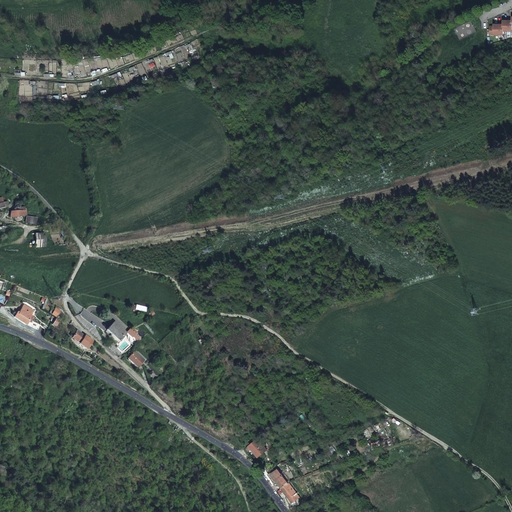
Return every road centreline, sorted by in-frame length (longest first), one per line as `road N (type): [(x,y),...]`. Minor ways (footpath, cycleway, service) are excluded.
road 1 (track): [(84,253),(168,276),(199,312),(255,320),(487,475),(511,507)]
road 2 (unclassified): [(0,165),(22,178),(79,242),(84,253),(65,299),(74,321),(173,417)]
road 3 (track): [(289,0),(101,75),(0,75)]
road 4 (tertiary): [(0,326),(173,417)]
road 5 (tertiary): [(173,417),(250,465),(286,511)]
